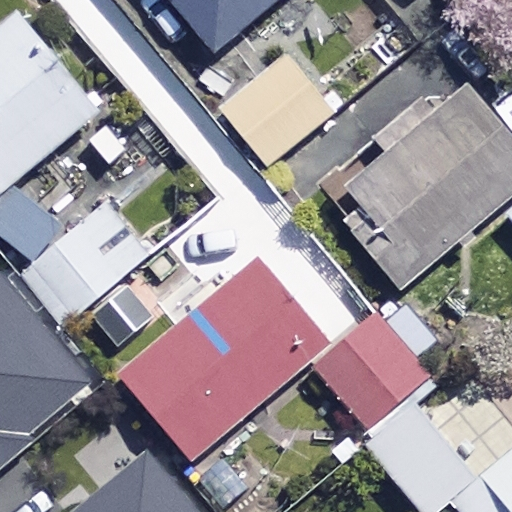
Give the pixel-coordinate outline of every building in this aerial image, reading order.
[(294,0),(168,0),(221,62),(294,0)] [(270,173),(420,54),(394,21),(310,88),(289,61),(222,113),(270,173)] [(0,206),(105,118),(25,23),(0,44),(0,206)] [(406,297),(511,209),(511,140),(474,94),(426,133),(414,118),(321,194),(406,297)] [(18,279),(64,333),(151,259),(106,205),(73,233),(40,191),(1,222),(35,265),(18,279)] [(330,346),(260,265),(125,383),(195,463),(330,346)] [(0,466),(97,383),(0,271),(0,466)] [(434,389),(382,323),(318,374),(371,440),(434,389)] [(511,511),(511,464),(486,486),(430,418),(380,459),(423,511),(511,511)] [(200,511),(146,448),(70,511),(200,511)]
